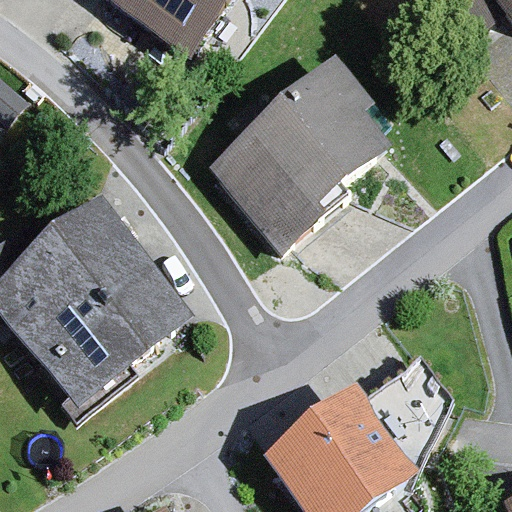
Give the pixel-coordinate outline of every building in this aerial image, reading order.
[(93,0),(192,72),(244,0),(93,0)] [(511,0),(434,0),(428,5),(469,52),(503,23),(511,33),(511,0)] [(334,72),(207,180),(282,267),(326,229),(319,221),(392,159),(364,127),(374,119),(334,72)] [(0,326),(80,429),(200,336),(103,212),(45,257),(29,236),(0,259),(0,326)] [(402,451),(464,411),(431,361),(369,401),(402,451)] [(357,403),(265,473),(294,511),(387,511),(421,486),(357,403)]
